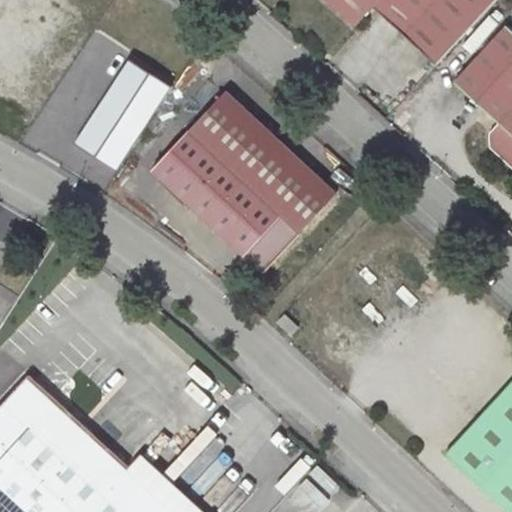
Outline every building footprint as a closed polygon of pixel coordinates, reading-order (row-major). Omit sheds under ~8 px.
[(329,0),(355,24),(372,5),(437,65),(496,0),(329,0)] [(511,108),(511,30),(506,25),(454,83),(499,123),(511,108)] [(226,92),(199,120),(152,169),(264,273),(337,195),(226,92)] [(511,108),(499,123),(488,133),(489,147),(511,168),(511,108)] [(287,331),(291,336),(299,327),(285,314),(278,322),(287,330),(287,331)] [(0,511),(179,511),(113,450),(30,374),(0,406),(0,511)] [(511,511),(511,382),(445,455),(507,511),(511,511)]
